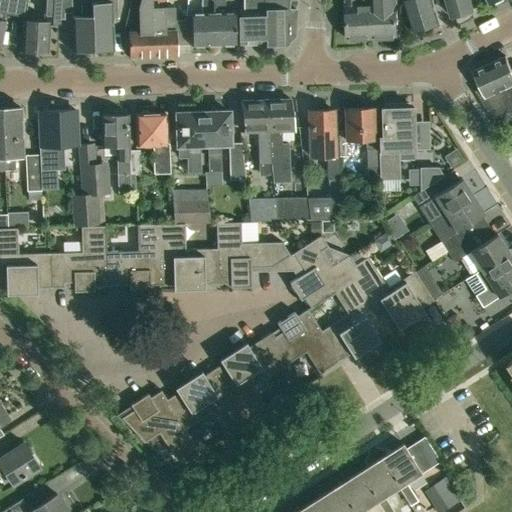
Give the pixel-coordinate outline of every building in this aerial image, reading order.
[(0,0),(0,12),(23,16),(25,0),(0,0)] [(23,20),(21,50),(48,51),(49,22),(59,22),(60,12),(61,12),(61,0),(43,0),(43,20),(23,20)] [(70,0),(61,0),(61,12),(71,12),(70,0)] [(80,0),(81,16),(72,16),(73,49),(94,49),(91,0),(80,0)] [(91,0),(94,49),(114,48),(112,16),(116,16),(115,0),(91,0)] [(139,31),(129,31),(130,55),(154,55),(152,8),(152,1),(158,0),(145,0),(146,0),(138,0),(138,17),(139,17),(139,31)] [(201,0),(201,13),(191,13),(192,45),(214,44),(212,0),(201,0)] [(212,0),(214,44),(235,43),(234,11),(224,11),(224,0),(212,0)] [(243,0),(244,12),(239,12),(240,24),(240,44),(288,43),(294,37),(296,12),(296,9),(288,9),(288,0),(243,0)] [(346,0),(347,39),(372,38),(370,0),(346,0)] [(370,0),(372,38),(397,37),(396,0),(370,0)] [(401,0),(401,1),(404,0),(414,30),(439,22),(432,0),(401,0)] [(447,0),(452,15),(474,9),(471,0),(447,0)] [(164,7),(152,8),(154,55),(176,54),(175,16),(164,16),(164,7)] [(511,68),(506,55),(474,70),(481,86),(475,90),(498,126),(511,120),(511,68)] [(290,98),(266,99),(272,180),(287,179),(286,144),(279,144),(278,130),(292,130),(290,98)] [(266,99),(241,100),(242,132),(255,131),(256,161),(258,161),(259,173),(269,173),(269,180),(272,180),(266,99)] [(378,137),(379,166),(379,179),(399,178),(398,150),(414,150),(413,106),(409,106),(409,102),(393,103),(394,107),(381,107),(382,136),(378,136),(378,137)] [(20,107),(2,108),(5,170),(14,169),(14,156),(22,156),(20,107)] [(346,131),(338,131),(338,135),(338,136),(339,155),(347,155),(346,139),(366,138),(367,166),(379,166),(378,137),(374,137),(373,107),(345,108),(346,131)] [(77,145),(76,129),(76,109),(40,111),(41,145),(39,145),(39,155),(40,169),(55,168),(55,162),(63,162),(62,145),(77,145)] [(338,135),(334,135),(333,109),(309,110),(311,156),(329,155),(330,179),(339,179),(339,155),(338,136),(338,135)] [(128,114),(125,114),(122,110),(115,110),(112,115),(100,115),(101,145),(116,145),(117,172),(129,172),(128,114)] [(164,113),(151,113),(148,110),(142,110),(139,114),(136,114),(137,145),(153,144),(154,173),(170,172),(169,143),(165,143),(164,113)] [(228,111),(202,112),(204,144),(207,144),(208,171),(221,171),(220,143),(229,143),(228,111)] [(202,112),(176,112),(178,156),(187,156),(188,172),(201,172),(200,144),(204,144),(202,112)] [(241,143),(229,143),(231,178),(245,178),(241,143)] [(99,225),(96,191),(94,162),(93,147),(77,148),(81,192),(70,193),(73,225),(99,225)] [(130,174),(140,174),(139,150),(129,150),(130,174)] [(41,197),(40,169),(39,155),(27,156),(29,198),(41,197)] [(94,162),(96,191),(108,190),(106,161),(94,162)] [(379,177),(379,166),(367,166),(367,177),(379,177)] [(437,191),(432,183),(443,175),(437,167),(420,167),(421,190),(412,196),(429,224),(473,196),(462,178),(441,191),(437,191)] [(447,251),(472,236),(465,225),(484,213),(473,196),(429,224),(440,241),(447,251)] [(334,197),(306,198),(309,220),(342,219),(342,200),(334,200),(334,197)] [(274,199),(276,221),(295,220),(309,220),(306,198),(274,199)] [(250,221),(276,221),(274,199),(248,200),(250,221)] [(174,223),(185,223),(210,222),(207,201),(173,202),(174,223)] [(333,224),(333,220),(331,220),(322,220),(322,227),(322,232),(331,232),(333,232),(333,224)] [(291,255),(290,254),(282,241),(241,242),(241,221),(216,222),(217,248),(218,283),(230,283),(230,287),(251,287),(251,267),(272,267),(291,255)] [(321,232),(320,221),(310,222),(311,226),(311,232),(321,232)] [(218,283),(217,248),(185,249),(185,223),(174,223),(161,224),(162,284),(173,284),(173,289),(204,288),(204,283),(218,283)] [(150,285),(162,284),(161,224),(137,224),(138,250),(106,251),(107,281),(130,280),(130,290),(150,289),(150,285)] [(107,281),(106,251),(106,225),(81,226),(82,252),(50,253),(51,287),(64,287),(64,282),(74,281),(74,291),(94,291),(94,286),(107,286),(107,281)] [(36,288),(51,287),(50,253),(18,253),(18,228),(0,228),(0,288),(5,289),(5,294),(36,293),(36,288)] [(396,242),(388,231),(380,236),(372,241),(380,252),(382,251),(396,242)] [(362,275),(355,264),(349,254),(331,265),(322,250),(328,246),(321,234),(290,254),(291,255),(293,253),(305,272),(289,282),(300,300),(304,297),(311,308),(334,293),(355,280),(362,275)] [(481,269),(508,251),(497,234),(478,245),(472,236),(447,251),(454,262),(463,256),(462,261),(469,272),(473,273),(474,273),(481,269)] [(474,273),(473,273),(464,278),(482,307),(511,287),(511,257),(508,251),(481,269),(474,273)] [(368,256),(355,264),(362,275),(355,280),(387,330),(396,324),(399,328),(425,311),(422,307),(434,300),(415,270),(388,287),(368,256)] [(355,280),(334,293),(347,313),(321,330),(340,359),(351,352),(354,356),(380,340),(378,335),(387,330),(355,280)] [(433,299),(442,293),(436,283),(427,289),(433,299)] [(340,359),(321,330),(307,308),(297,315),(294,312),(277,323),(282,331),(274,336),(271,332),(260,339),(279,368),(305,351),(319,373),(340,359)] [(456,312),(446,318),(452,328),(458,324),(459,318),(456,312)] [(252,385),(279,368),(260,339),(248,346),(246,342),(219,359),(222,363),(213,369),(245,420),(266,407),(252,385)] [(177,391),(166,399),(185,428),(212,411),(226,433),(245,420),(213,369),(204,375),(201,371),(175,387),(177,391)] [(185,428),(166,399),(161,390),(150,397),(148,393),(130,404),(134,409),(121,417),(144,442),(159,433),(172,454),(176,452),(183,463),(207,448),(200,437),(193,441),(185,428)] [(0,422),(8,418),(0,404),(0,422)] [(12,483),(22,477),(39,466),(24,442),(0,457),(0,470),(3,469),(12,483)] [(403,443),(380,457),(399,487),(410,505),(418,500),(406,482),(422,473),(403,443)] [(380,457),(359,471),(378,501),(384,511),(395,511),(385,496),(399,487),(380,457)] [(359,471),(337,485),(353,511),(363,511),(363,510),(378,501),(359,471)] [(442,479),(425,490),(439,511),(440,511),(457,502),(442,479)] [(353,511),(337,485),(315,499),(323,511),(353,511)] [(23,497),(0,511),(68,511),(57,494),(31,510),(23,497)] [(323,511),(315,499),(294,511),(323,511)]
